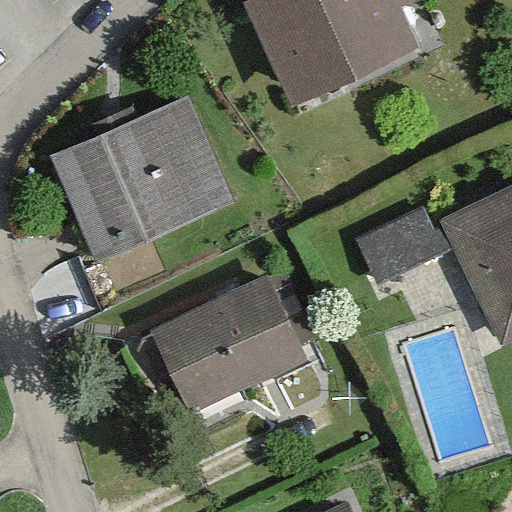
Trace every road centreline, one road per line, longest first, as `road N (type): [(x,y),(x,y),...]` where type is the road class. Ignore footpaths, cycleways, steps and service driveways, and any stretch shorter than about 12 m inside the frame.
road 1 (residential): [(70,511),(0,285)]
road 2 (residential): [(0,131),(115,0)]
